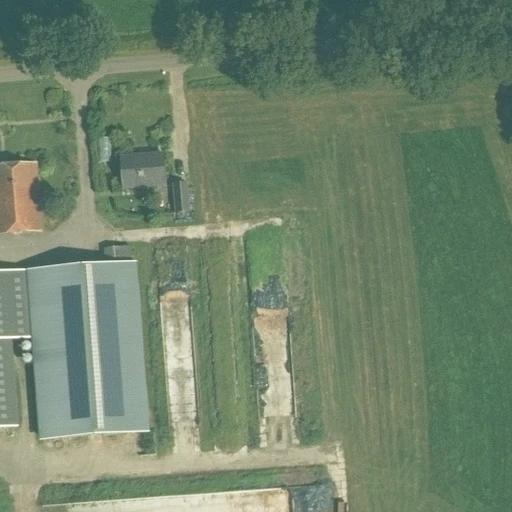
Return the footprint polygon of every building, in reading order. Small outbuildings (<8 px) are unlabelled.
[(121,158),(124,191),(165,187),(163,155),(121,158)] [(0,236),(41,233),(36,166),(0,168),(0,236)] [(173,187),(175,215),(189,214),(187,186),(173,187)] [(37,340),(45,441),(144,433),(132,266),(131,249),(102,250),(103,268),(32,274),(37,340)] [(0,275),(0,429),(19,429),(13,342),(37,340),(32,274),(0,275)]
